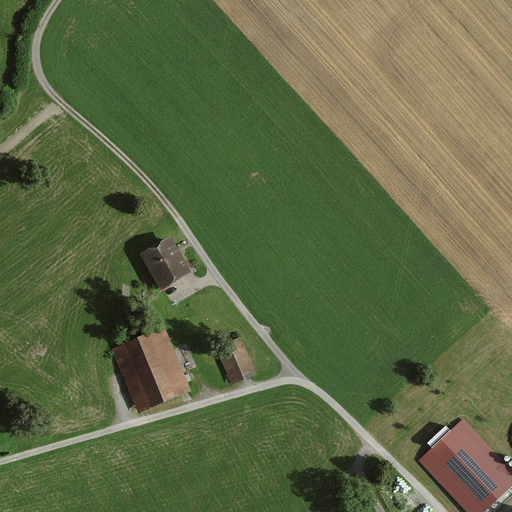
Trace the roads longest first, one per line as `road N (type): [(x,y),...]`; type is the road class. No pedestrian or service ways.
road 1 (track): [(296,378),(0,461)]
road 2 (track): [(511,241),(296,378)]
road 3 (track): [(296,378),(147,178)]
road 4 (track): [(58,0),(35,51),(42,83),(147,178)]
road 5 (track): [(443,511),(313,387)]
road 6 (track): [(338,511),(324,417),(313,387),(296,378)]
